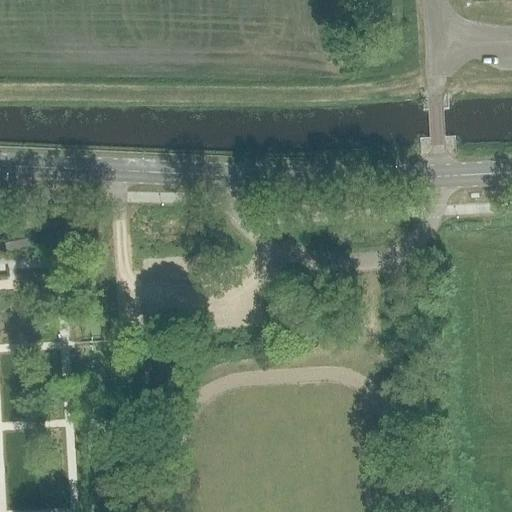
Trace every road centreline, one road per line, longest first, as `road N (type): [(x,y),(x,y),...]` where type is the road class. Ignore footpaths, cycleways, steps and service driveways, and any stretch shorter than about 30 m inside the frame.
road 1 (secondary): [(440,179),(0,169)]
road 2 (unclassified): [(440,179),(439,44)]
